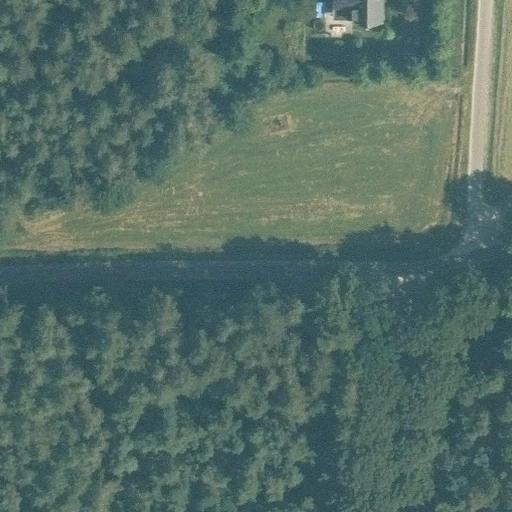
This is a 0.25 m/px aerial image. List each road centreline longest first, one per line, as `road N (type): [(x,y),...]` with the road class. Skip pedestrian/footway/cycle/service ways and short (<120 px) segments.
road 1 (unclassified): [(0,291),(257,279),(407,286)]
road 2 (unclassified): [(472,255),(466,229),(482,0)]
road 3 (unclassified): [(376,511),(407,286)]
